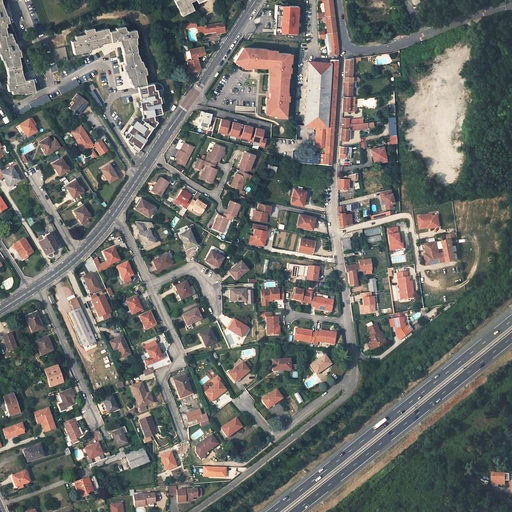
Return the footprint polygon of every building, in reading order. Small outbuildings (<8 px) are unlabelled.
[(0,0),(0,52),(16,45),(15,42),(14,42),(12,36),(11,36),(10,32),(6,33),(5,26),(6,26),(5,23),(9,22),(7,15),(6,15),(2,4),(0,0)] [(174,0),(181,15),(193,9),(189,2),(193,0),(196,0),(197,2),(200,0),(174,0)] [(321,0),(322,2),(324,2),(325,11),(318,12),(318,17),(326,16),(330,54),(334,54),(338,55),(338,40),(332,0),(321,0)] [(280,4),(275,4),(273,33),(296,34),(297,5),(287,5),(280,4)] [(205,32),(216,30),(216,33),(224,31),(225,31),(223,22),(215,23),(215,22),(204,24),(205,32)] [(75,39),(71,40),(74,53),(91,50),(90,49),(97,46),(97,45),(103,43),(119,40),(121,46),(124,63),(122,64),(124,71),(125,70),(127,77),(128,77),(131,84),(132,87),(137,86),(146,84),(144,74),(146,73),(144,66),(143,66),(141,60),(140,60),(137,53),(135,43),(136,43),(135,36),(136,36),(135,29),(126,31),(126,29),(125,29),(124,25),(114,27),(115,29),(108,30),(107,27),(94,30),(93,27),(84,29),(84,33),(75,35),(75,39)] [(16,45),(0,52),(0,56),(1,59),(2,59),(5,66),(6,69),(8,76),(7,76),(7,83),(6,84),(8,90),(11,90),(11,93),(17,92),(17,93),(24,92),(24,93),(35,91),(32,78),(24,80),(22,73),(18,56),(20,55),(19,48),(17,49),(16,45)] [(183,73),(200,69),(196,54),(205,52),(203,46),(188,49),(189,49),(183,51),(185,60),(191,59),(187,60),(188,66),(182,68),(183,73)] [(64,47),(53,49),(56,63),(67,60),(64,47)] [(287,61),(288,53),(270,52),(270,50),(266,50),(266,48),(243,47),(235,58),(245,64),(258,65),(258,63),(265,63),(265,65),(269,66),(272,66),(271,83),(271,91),(269,90),(269,96),(268,113),(276,114),(275,117),(286,117),(287,112),(285,112),(287,91),(286,91),(287,76),(288,76),(289,61),(287,61)] [(317,126),(315,146),(325,146),(325,153),(319,153),(318,163),(331,164),(338,55),(334,54),(334,57),(332,57),(332,59),(330,59),(330,62),(326,126),(317,126)] [(245,64),(235,58),(234,61),(244,67),(258,68),(258,66),(258,65),(245,64)] [(357,81),(357,77),(351,77),(352,58),(345,59),(343,81),(352,82),(355,81),(357,81)] [(308,61),(304,125),(317,126),(326,126),(330,62),(308,61)] [(58,89),(62,95),(80,86),(76,79),(58,89)] [(352,87),(352,82),(343,81),(342,96),(351,97),(351,92),(352,90),(352,87)] [(139,123),(135,120),(127,131),(130,133),(126,139),(134,144),(131,148),(137,151),(146,138),(145,138),(152,127),(153,127),(158,122),(155,119),(153,114),(161,113),(159,102),(160,102),(159,95),(158,96),(156,89),(157,88),(156,82),(146,84),(137,86),(139,97),(140,97),(141,100),(139,101),(141,110),(142,116),(141,119),(142,119),(139,123)] [(88,92),(95,88),(92,83),(85,87),(88,92)] [(32,111),(50,101),(47,94),(29,104),(32,111)] [(75,102),(70,107),(78,114),(87,102),(80,96),(75,102)] [(353,111),(354,96),(351,97),(342,96),(341,111),(353,111)] [(208,128),(211,114),(203,111),(201,111),(199,116),(202,117),(199,126),(206,128),(204,135),(210,136),(212,129),(208,128)] [(29,118),(20,124),(27,136),(37,130),(35,127),(36,126),(31,118),(30,119),(29,118)] [(232,128),(228,127),(229,121),(221,119),(218,132),(226,133),(226,135),(230,136),(230,134),(232,128)] [(242,137),(243,131),(239,130),(241,124),(233,122),(232,128),(230,134),(237,136),(237,137),(241,138),(242,137)] [(373,127),(373,122),(363,123),(348,124),(348,128),(348,131),(367,129),(367,127),(373,127)] [(253,140),(255,134),(251,133),(252,126),(245,125),(243,131),(242,137),(249,139),(249,140),(253,141),(253,140)] [(81,126),(72,132),(83,150),(92,144),(81,126)] [(264,146),(266,136),(262,135),(264,129),(256,128),(255,134),(253,140),(261,142),(260,145),(264,146)] [(348,131),(348,128),(340,128),(340,140),(347,140),(348,131)] [(48,137),(39,142),(46,154),(59,146),(54,137),(50,139),(48,137)] [(107,150),(101,140),(94,144),(101,155),(107,150)] [(177,156),(175,160),(184,164),(193,145),(185,142),(182,150),(180,149),(179,148),(175,155),(177,156)] [(225,147),(215,143),(209,157),(206,156),(205,160),(215,164),(217,160),(219,162),(225,147)] [(350,159),(351,147),(339,146),(338,158),(344,159),(344,154),(346,154),(346,158),(350,159)] [(382,146),(370,149),(373,162),(379,160),(385,158),(382,146)] [(242,156),(238,166),(241,167),(248,169),(249,170),(255,156),(246,152),(244,157),(242,156)] [(306,153),(306,162),(318,163),(319,153),(306,153)] [(69,169),(61,157),(52,163),(59,175),(69,169)] [(200,169),(203,163),(207,165),(204,171),(201,178),(212,182),(217,169),(214,167),(215,164),(205,160),(199,157),(195,167),(200,169)] [(109,164),(101,169),(109,182),(118,177),(109,164)] [(268,164),(267,170),(275,172),(276,166),(268,164)] [(13,167),(3,173),(9,185),(20,179),(13,167)] [(236,172),(231,185),(241,189),(246,176),(236,172)] [(337,188),(348,188),(348,179),(350,179),(350,180),(354,180),(354,173),(337,178),(337,188)] [(160,195),(169,181),(161,176),(152,190),(160,195)] [(75,180),(66,185),(74,197),(83,192),(75,180)] [(294,188),(291,203),(301,205),(304,195),(305,195),(306,191),(294,188)] [(187,207),(192,199),(188,197),(190,194),(182,189),(174,202),(179,204),(181,200),(185,202),(183,205),(187,207)] [(393,202),(390,189),(380,191),(382,199),(385,209),(392,207),(391,203),(393,202)] [(346,200),(347,210),(354,208),(357,207),(356,197),(346,200)] [(139,203),(136,208),(149,216),(154,207),(142,199),(139,203)] [(187,207),(191,209),(192,207),(201,212),(206,204),(201,202),(197,199),(195,201),(192,199),(187,207)] [(236,213),(240,204),(230,200),(225,213),(232,216),(235,217),(237,213),(236,213)] [(265,221),(267,212),(268,213),(270,213),(271,206),(259,203),(257,210),(256,210),(255,214),(254,213),(252,219),(265,221)] [(83,204),(74,210),(81,222),(86,220),(91,217),(83,204)] [(218,214),(212,228),(223,232),(229,218),(231,219),(232,216),(225,213),(224,213),(223,216),(218,214)] [(315,218),(299,214),(297,225),(303,227),(310,228),(311,223),(313,224),(315,218)] [(434,227),(439,226),(438,215),(432,216),(428,216),(428,214),(418,216),(419,227),(427,226),(434,226),(434,227)] [(154,241),(150,233),(149,230),(148,229),(153,227),(151,222),(135,221),(141,232),(138,233),(144,246),(154,241)] [(264,243),(267,231),(265,231),(266,225),(253,223),(252,228),(255,229),(253,236),(250,235),(249,241),(250,243),(259,245),(260,244),(261,242),(264,243)] [(397,227),(386,229),(390,250),(403,248),(402,242),(399,243),(398,240),(397,227)] [(368,236),(368,242),(381,241),(380,228),(364,229),(365,236),(368,236)] [(189,229),(180,234),(186,247),(192,245),(191,244),(195,242),(189,229)] [(51,250),(58,247),(50,232),(44,236),(44,237),(43,238),(42,235),(36,238),(46,254),(47,253),(48,255),(48,256),(49,256),(50,256),(51,256),(52,256),(53,255),(53,254),(53,253),(53,252),(51,250)] [(300,238),(298,250),(310,253),(312,246),(313,246),(314,240),(300,238)] [(350,238),(341,240),(342,252),(351,251),(350,238)] [(455,259),(451,238),(443,240),(446,254),(439,255),(436,241),(428,243),(429,248),(426,249),(426,253),(427,257),(425,258),(426,265),(455,259)] [(24,239),(13,245),(18,253),(19,252),(23,258),(28,256),(33,252),(24,239)] [(113,247),(103,251),(107,260),(109,264),(119,260),(113,247)] [(211,250),(206,259),(214,264),(214,263),(218,265),(223,257),(211,250)] [(29,257),(28,256),(23,258),(19,252),(18,253),(16,254),(21,262),(29,257)] [(167,253),(153,260),(156,265),(158,269),(171,263),(167,253)] [(99,264),(95,266),(98,273),(110,267),(109,264),(107,260),(99,264)] [(241,260),(230,269),(232,272),(232,273),(236,278),(247,268),(241,260)] [(349,286),(357,285),(355,272),(365,271),(366,274),(371,274),(369,260),(358,261),(359,265),(345,267),(346,273),(347,273),(349,286)] [(132,274),(127,262),(117,267),(121,275),(122,274),(123,278),(122,279),(124,283),(130,280),(128,276),(132,274)] [(292,270),(291,275),(291,276),(296,277),(297,275),(306,277),(307,272),(307,269),(304,269),(304,266),(288,264),(287,269),(292,270)] [(306,277),(306,279),(317,281),(318,268),(308,266),(307,269),(306,277)] [(407,277),(406,271),(396,273),(400,299),(413,297),(412,287),(411,287),(410,283),(409,283),(409,281),(408,277),(407,277)] [(93,273),(84,277),(91,293),(100,289),(93,273)] [(374,279),(368,280),(369,292),(371,292),(376,291),(374,279)] [(185,282),(175,286),(181,299),(191,294),(185,282)] [(294,288),(293,298),(301,299),(309,301),(310,295),(311,291),(294,288)] [(230,294),(230,300),(246,299),(245,289),(231,290),(231,294),(230,294)] [(260,290),(261,300),(261,305),(268,305),(268,300),(283,300),(283,289),(260,290)] [(372,297),(371,292),(369,292),(360,293),(361,298),(363,298),(365,312),(375,311),(373,297),(372,297)] [(103,295),(97,298),(96,294),(91,296),(92,300),(100,317),(103,315),(105,320),(111,317),(109,312),(111,312),(103,295)] [(311,305),(315,305),(314,308),(323,309),(323,308),(331,309),(332,299),(312,295),(311,303),(311,305)] [(136,297),(126,301),(129,310),(130,309),(132,314),(141,310),(136,297)] [(95,342),(76,298),(70,301),(74,310),(69,313),(84,347),(95,342)] [(197,309),(184,315),(186,319),(185,319),(187,325),(186,325),(187,329),(193,326),(191,323),(201,318),(197,309)] [(149,311),(140,315),(142,319),(141,320),(145,329),(155,324),(149,311)] [(36,312),(26,317),(32,332),(42,327),(36,312)] [(405,327),(404,316),(402,317),(401,312),(396,313),(397,318),(389,319),(390,326),(395,325),(396,331),(398,333),(401,338),(412,330),(412,328),(409,325),(408,325),(405,327)] [(266,318),(266,335),(277,335),(276,327),(277,327),(277,317),(266,318)] [(232,323),(229,329),(241,336),(247,327),(235,320),(233,323),(232,323)] [(372,337),(374,341),(374,342),(371,343),(369,344),(371,350),(388,343),(386,339),(384,339),(382,333),(379,324),(370,327),(373,336),(372,337)] [(210,329),(200,333),(206,346),(215,342),(210,329)] [(296,330),(294,339),(314,342),(314,341),(315,333),(311,332),(312,331),(303,329),(303,331),(296,330)] [(314,341),(334,344),(335,335),(328,333),(328,332),(320,330),(319,332),(316,331),(315,333),(314,341)] [(11,332),(3,335),(8,351),(16,347),(11,332)] [(122,336),(110,342),(113,350),(117,348),(122,357),(130,354),(122,336)] [(47,337),(36,342),(41,355),(52,350),(47,337)] [(157,346),(147,350),(150,358),(145,360),(147,365),(162,358),(157,346)] [(325,355),(311,365),(317,373),(331,363),(325,355)] [(290,359),(273,360),(273,370),(291,369),(290,359)] [(243,363),(229,374),(236,381),(249,370),(243,363)] [(56,366),(45,370),(48,379),(49,378),(51,386),(62,382),(56,366)] [(185,375),(173,379),(177,389),(178,388),(181,397),(192,393),(185,375)] [(215,384),(205,392),(212,401),(225,391),(222,387),(224,385),(218,376),(212,381),(215,384)] [(142,382),(131,386),(139,407),(152,402),(149,393),(146,394),(142,382)] [(75,402),(72,397),(74,396),(71,389),(60,394),(63,403),(59,404),(61,410),(66,408),(65,407),(72,404),(72,403),(75,402)] [(276,389),(262,399),(268,408),(282,397),(276,389)] [(13,394),(4,397),(10,415),(19,412),(13,394)] [(112,395),(102,399),(108,413),(118,409),(112,395)] [(53,422),(48,408),(34,413),(36,420),(40,419),(42,419),(44,425),(42,426),(45,432),(54,429),(52,423),(53,422)] [(206,413),(201,415),(199,410),(187,415),(189,420),(196,418),(198,423),(201,422),(208,419),(206,413)] [(150,416),(140,420),(146,437),(157,433),(150,416)] [(235,418),(222,428),(227,436),(241,427),(235,418)] [(73,419),(63,423),(71,440),(76,438),(81,435),(73,419)] [(2,430),(6,439),(17,435),(16,433),(23,430),(21,423),(2,430)] [(121,429),(112,433),(117,447),(127,443),(121,429)] [(211,435),(195,447),(195,452),(200,459),(209,453),(207,451),(217,444),(211,435)] [(93,445),(85,448),(89,459),(102,453),(98,444),(93,446),(93,445)] [(40,445),(24,451),(28,462),(43,456),(40,445)] [(149,462),(143,447),(126,454),(126,456),(131,469),(149,462)] [(126,454),(124,451),(105,458),(107,463),(126,456),(126,454)] [(170,452),(161,455),(166,470),(176,466),(170,452)] [(90,464),(92,470),(104,465),(107,463),(105,458),(90,464)] [(204,476),(226,477),(226,467),(204,466),(204,476)] [(25,472),(13,476),(16,486),(28,481),(25,472)] [(505,473),(492,473),(492,483),(500,484),(500,479),(505,479),(505,473)] [(92,490),(99,488),(95,475),(88,478),(92,490)] [(88,478),(75,483),(79,495),(92,490),(88,478)] [(166,491),(166,496),(175,495),(176,502),(184,502),(183,501),(191,500),(190,497),(195,497),(195,489),(166,491)] [(134,495),(133,495),(135,507),(144,505),(144,501),(148,501),(148,503),(155,502),(154,493),(151,494),(134,495)] [(122,511),(121,503),(111,504),(111,511),(122,511)]
